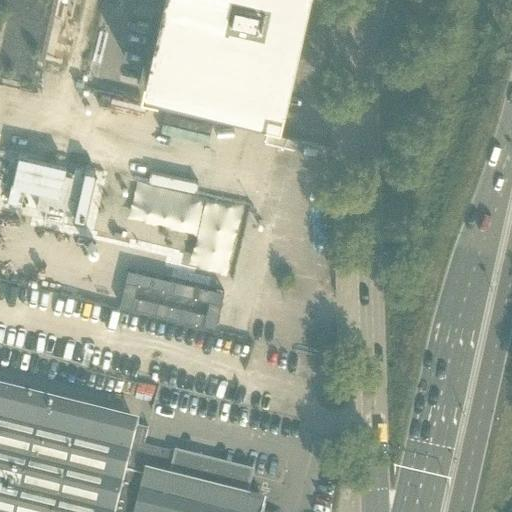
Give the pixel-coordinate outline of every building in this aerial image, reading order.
[(0,0),(0,60),(36,69),(38,60),(62,65),(76,0),(0,0)] [(158,0),(143,68),(142,68),(138,84),(145,86),(155,88),(156,87),(262,111),(262,112),(275,115),(278,116),(282,96),(281,96),(302,0),(158,0)] [(96,64),(98,29),(82,28),(80,63),(96,64)] [(15,155),(5,200),(16,202),(19,188),(37,192),(34,206),(44,208),(42,218),(61,222),(63,213),(83,217),(93,170),(74,166),(72,175),(62,173),(63,166),(44,161),(25,157),(15,155)] [(0,395),(0,511),(243,511),(253,475),(174,456),(169,477),(146,471),(140,462),(147,433),(0,395)]
